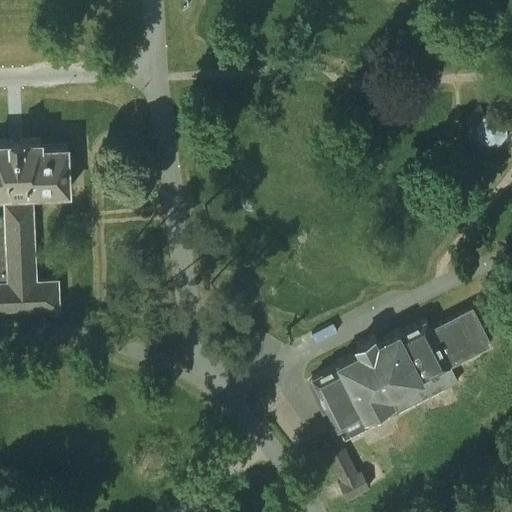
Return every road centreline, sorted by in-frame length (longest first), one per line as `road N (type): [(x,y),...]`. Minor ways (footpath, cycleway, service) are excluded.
road 1 (residential): [(220,393),(388,306),(511,256)]
road 2 (residential): [(200,378),(156,69)]
road 3 (residential): [(0,336),(91,338),(200,378)]
road 4 (residential): [(0,78),(156,69)]
road 5 (residential): [(315,511),(220,393)]
